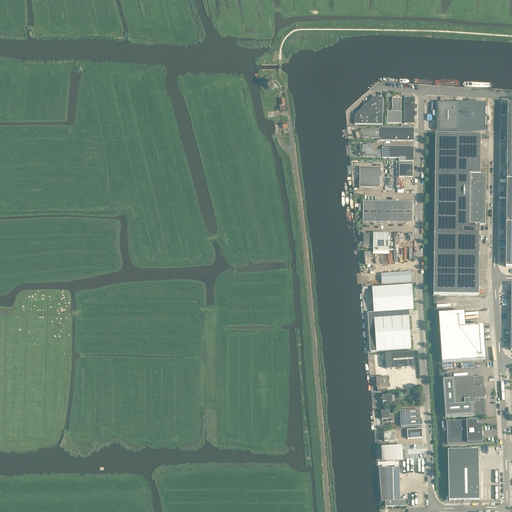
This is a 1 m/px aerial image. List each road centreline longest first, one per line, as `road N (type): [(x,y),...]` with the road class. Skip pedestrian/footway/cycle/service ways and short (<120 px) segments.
road 1 (unclassified): [(506,506),(431,501),(418,287),(421,89)]
road 2 (unclassified): [(494,277),(496,93)]
